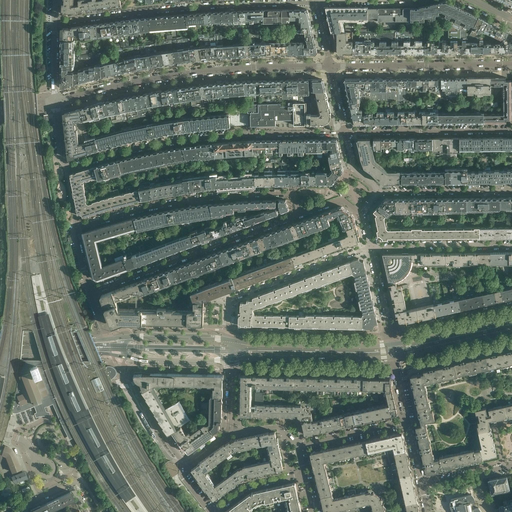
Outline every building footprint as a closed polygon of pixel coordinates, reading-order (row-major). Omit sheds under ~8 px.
[(83,11),(81,0),(77,0),(74,0),(74,4),(72,4),(74,12),(83,11)] [(90,10),(89,0),(81,0),(83,11),(90,10)] [(97,9),(96,0),(89,0),(90,10),(97,9)] [(105,8),(103,0),(96,0),(97,9),(105,8)] [(447,18),(453,5),(445,1),(438,2),(438,11),(441,11),(442,9),(444,11),(444,13),(440,13),(440,16),(442,16),(442,15),(447,18)] [(74,12),(72,4),(62,3),(62,13),(62,14),(74,12)] [(454,15),(458,7),(453,5),(447,18),(449,19),(452,14),(454,15)] [(455,26),(456,23),(463,9),(458,7),(454,15),(457,17),(454,21),(455,22),(453,27),(454,27),(455,26)] [(411,20),(411,8),(368,9),(368,18),(378,17),(378,21),(411,20)] [(290,25),(290,19),(290,9),(280,10),(264,10),(264,22),(288,22),(288,25),(290,25)] [(309,15),(308,13),(309,13),(308,13),(308,11),(308,10),(307,10),(307,9),(306,9),(304,9),(303,9),(300,9),(299,9),(298,9),(297,9),(296,9),(290,9),(290,19),(296,18),(296,15),(309,15)] [(342,18),(342,9),(329,9),(328,10),(330,19),(336,18),(336,17),(337,17),(337,18),(338,17),(338,18),(342,18)] [(355,19),(355,9),(342,9),(342,18),(347,18),(347,19),(350,19),(352,19),(352,27),(355,27),(355,19)] [(368,19),(368,18),(368,9),(355,9),(355,19),(359,19),(359,20),(364,20),(364,19),(368,19)] [(464,20),(468,12),(463,9),(456,23),(457,24),(458,23),(459,23),(461,19),(464,20)] [(467,27),(473,14),(468,12),(464,20),(467,22),(465,26),(467,27)] [(474,25),(478,17),(473,14),(467,27),(469,28),(471,24),(474,25)] [(341,26),(341,24),(340,21),(339,21),(338,18),(338,17),(337,18),(337,17),(336,17),(336,18),(330,19),(333,32),(342,32),(342,31),(341,31),(340,26),(341,26)] [(477,32),(484,19),(478,17),(474,25),(474,26),(477,27),(475,31),(477,32)] [(484,30),(489,22),(484,19),(477,32),(480,33),(481,29),(484,30)] [(489,33),(494,24),(489,22),(484,30),(489,33)] [(494,35),(499,27),(494,24),(489,33),(487,38),(491,38),(493,35),(494,35)] [(92,37),(90,25),(80,26),(81,35),(82,39),(92,37)] [(81,35),(80,26),(79,26),(71,27),(71,29),(66,28),(63,29),(61,30),(61,41),(72,41),(72,35),(81,35)] [(498,41),(504,29),(499,27),(494,35),(491,41),(498,41)] [(505,40),(509,32),(504,29),(498,41),(499,41),(503,39),(505,40)] [(277,55),(277,32),(272,32),(272,37),(266,38),(266,43),(267,55),(272,55),(277,55)] [(299,55),(299,42),(299,40),(293,41),(293,43),(288,43),(288,34),(288,32),(277,32),(277,55),(288,55),(299,55)] [(353,32),(345,32),(342,32),(333,32),(335,37),(338,52),(340,54),(353,54),(353,45),(353,32)] [(192,61),(189,49),(187,37),(182,38),(183,43),(183,44),(186,62),(192,61)] [(224,58),(223,46),(223,40),(215,40),(216,46),(218,58),(224,58)] [(186,62),(183,44),(183,43),(178,44),(179,50),(181,62),(186,62)] [(138,69),(135,57),(131,58),(130,54),(135,53),(133,45),(131,46),(128,46),(128,51),(124,52),(124,54),(127,71),(138,69)] [(122,72),(127,71),(124,54),(124,52),(123,47),(121,48),(117,48),(120,61),(116,61),(116,59),(114,59),(115,62),(117,74),(122,72)] [(165,65),(162,50),(162,47),(157,48),(157,50),(159,66),(165,65)] [(154,66),(159,66),(157,50),(146,52),(147,55),(146,55),(149,67),(154,66)] [(491,93),(491,85),(491,77),(467,78),(468,92),(468,93),(475,93),(475,94),(478,94),(478,95),(481,95),(481,94),(483,94),(483,93),(491,93)] [(511,93),(511,80),(506,81),(506,77),(503,77),(503,81),(501,81),(501,85),(503,85),(503,93),(511,93)] [(458,92),(458,78),(441,78),(442,93),(442,95),(445,95),(445,97),(447,97),(447,99),(458,99),(458,92)] [(468,92),(467,78),(458,78),(458,92),(460,92),(460,87),(465,87),(465,92),(468,92)] [(326,91),(323,80),(322,79),(308,79),(309,91),(310,91),(326,91)] [(376,90),(376,79),(355,79),(345,79),(344,80),(344,81),(345,85),(358,85),(358,86),(365,86),(365,89),(368,88),(368,90),(376,90)] [(381,101),(381,90),(381,79),(376,79),(376,90),(376,97),(371,97),(371,101),(372,101),(375,101),(377,101),(380,101),(381,101)] [(299,92),(298,80),(292,80),(287,80),(288,92),(299,92)] [(231,105),(228,82),(222,83),(224,95),(225,105),(231,105)] [(209,107),(208,99),(207,97),(206,84),(200,85),(202,98),(203,108),(209,107)] [(213,96),(211,84),(206,84),(207,97),(210,97),(210,99),(208,99),(209,107),(214,107),(213,96)] [(196,98),(195,86),(184,87),(185,100),(186,106),(188,105),(188,102),(197,101),(196,98)] [(170,108),(169,102),(167,90),(162,91),(165,109),(170,108)] [(165,109),(162,91),(156,91),(151,92),(153,105),(154,109),(159,108),(160,114),(166,113),(165,109)] [(331,115),(328,102),(326,91),(310,91),(310,103),(311,114),(306,114),(307,125),(323,125),(323,124),(324,124),(325,124),(326,124),(326,123),(327,123),(328,122),(329,121),(330,120),(330,119),(330,118),(331,117),(331,116),(331,115)] [(148,107),(148,106),(146,93),(140,94),(135,96),(138,112),(144,111),(143,107),(146,106),(146,107),(148,107)] [(138,112),(135,96),(135,95),(129,97),(132,109),(133,113),(138,112)] [(129,120),(127,113),(124,98),(119,99),(123,117),(124,121),(125,121),(129,120)] [(123,117),(119,99),(113,100),(118,122),(124,121),(123,117)] [(118,122),(113,100),(108,101),(112,121),(113,123),(118,122)] [(112,121),(108,101),(102,103),(107,123),(112,121)] [(107,123),(102,103),(97,104),(103,126),(107,124),(107,123)] [(307,125),(306,114),(311,114),(310,103),(293,103),(293,105),(281,106),(281,103),(247,104),(248,113),(251,113),(251,115),(250,115),(251,126),(276,126),(276,120),(294,120),(294,125),(307,125)] [(103,126),(97,104),(91,105),(97,125),(97,127),(103,126)] [(97,125),(91,105),(86,107),(89,119),(91,126),(97,125)] [(89,119),(86,107),(81,108),(84,120),(89,119)] [(84,120),(81,108),(65,113),(64,115),(65,129),(76,128),(75,122),(76,122),(76,121),(84,120)] [(472,123),(472,112),(471,112),(471,114),(468,114),(468,112),(465,112),(465,114),(462,114),(462,112),(461,113),(461,123),(472,123)] [(484,123),(484,115),(484,112),(482,112),(482,114),(479,114),(479,112),(476,112),(476,114),(473,114),(473,112),(472,112),(472,123),(484,123)] [(450,123),(449,113),(449,114),(445,114),(445,113),(442,113),(442,114),(439,114),(439,113),(438,113),(438,114),(438,123),(450,123)] [(461,123),(461,113),(460,113),(460,114),(456,114),(456,113),(453,113),(453,114),(450,114),(450,113),(449,113),(450,123),(461,123)] [(504,122),(504,118),(504,114),(491,115),(491,122),(496,122),(496,123),(499,123),(499,122),(504,122)] [(230,127),(229,115),(218,116),(212,116),(214,128),(219,128),(230,127)] [(214,128),(212,116),(203,117),(196,118),(197,130),(203,129),(214,128)] [(364,124),(364,116),(362,116),(362,118),(352,118),(353,123),(355,124),(364,124)] [(145,138),(150,137),(148,126),(140,127),(117,132),(96,138),(99,150),(115,146),(120,144),(125,143),(130,142),(140,139),(145,138)] [(89,153),(85,142),(79,143),(77,128),(76,128),(65,129),(68,157),(70,158),(88,153),(89,153)] [(99,150),(96,138),(96,137),(93,138),(94,139),(91,140),(94,151),(99,150)] [(472,149),(472,138),(471,138),(470,137),(468,137),(468,138),(463,138),(463,137),(461,137),(460,138),(459,138),(460,149),(472,149)] [(511,148),(511,137),(502,138),(502,148),(506,148),(506,149),(511,149),(511,148)] [(433,149),(432,138),(414,138),(414,149),(433,149)] [(460,149),(459,138),(432,138),(433,149),(433,155),(434,155),(434,151),(448,151),(448,152),(460,152),(460,149)] [(483,149),(483,138),(472,138),(472,149),(475,149),(475,150),(480,150),(480,149),(483,149)] [(339,149),(337,140),(337,139),(335,139),(328,139),(328,149),(332,149),(332,151),(339,149)] [(400,183),(400,173),(387,173),(373,162),(368,139),(358,139),(357,139),(357,140),(359,150),(361,159),(362,163),(363,166),(364,167),(364,168),(371,172),(371,173),(377,178),(384,184),(391,183),(400,183)] [(382,146),(382,139),(381,139),(373,139),(373,148),(382,148),(382,146)] [(94,151),(91,140),(87,141),(87,140),(85,141),(85,142),(89,153),(94,151)] [(254,156),(253,149),(253,140),(236,142),(236,141),(235,141),(234,141),(233,141),(232,141),(232,142),(214,143),(215,157),(215,159),(217,159),(217,157),(234,155),(252,154),(253,156),(254,156)] [(191,158),(188,146),(183,147),(186,159),(189,159),(189,160),(191,160),(191,158)] [(186,159),(183,147),(178,148),(181,160),(184,159),(184,161),(186,161),(186,159)] [(181,160),(178,148),(172,149),(176,162),(178,162),(178,160),(181,160)] [(176,162),(172,149),(167,150),(170,162),(173,161),(173,163),(176,162)] [(165,163),(161,150),(156,151),(159,164),(165,163)] [(170,162),(167,150),(161,150),(165,163),(165,164),(167,164),(167,162),(170,162)] [(159,164),(156,151),(151,153),(154,165),(159,164)] [(154,165),(151,153),(145,154),(148,166),(149,166),(154,165)] [(148,166),(145,154),(140,155),(143,168),(148,166)] [(342,165),(341,160),(340,155),(329,157),(331,168),(342,165)] [(138,169),(135,156),(129,158),(132,170),(138,169)] [(132,170),(129,158),(124,159),(127,172),(132,170)] [(127,172),(124,159),(119,160),(122,173),(127,172)] [(122,173),(119,160),(113,162),(116,175),(122,173)] [(116,175),(113,162),(107,163),(110,176),(116,175)] [(110,176),(107,163),(101,165),(104,178),(110,176)] [(104,178),(101,165),(95,166),(98,178),(98,179),(104,178)] [(339,176),(343,170),(342,165),(331,168),(332,170),(339,176)] [(98,178),(95,166),(82,170),(85,181),(86,180),(86,181),(98,178)] [(238,178),(238,166),(235,167),(235,168),(236,178),(233,178),(233,179),(230,179),(230,178),(229,178),(229,187),(243,186),(243,177),(242,177),(242,178),(238,178)] [(85,181),(82,170),(70,174),(72,186),(84,183),(83,181),(85,181)] [(339,176),(332,170),(329,174),(336,180),(339,176)] [(490,181),(490,172),(486,172),(486,170),(483,170),(483,172),(479,172),(479,173),(479,182),(490,181)] [(511,181),(511,171),(510,171),(510,170),(507,170),(507,171),(503,171),(503,181),(511,181)] [(275,185),(275,176),(272,176),(272,171),(264,171),(264,176),(262,176),(262,185),(265,185),(272,185),(275,185)] [(288,185),(288,175),(285,175),(285,171),(278,171),(278,176),(275,176),(275,185),(278,185),(286,185),(288,185)] [(302,184),(302,175),(299,175),(299,171),(291,171),(291,175),(288,175),(288,185),(291,185),(299,185),(299,184),(302,184)] [(427,183),(427,173),(423,173),(423,172),(421,172),(421,173),(418,173),(418,183),(427,183)] [(479,183),(479,182),(479,173),(475,173),(475,172),(472,172),(472,173),(467,173),(467,183),(468,183),(469,183),(471,183),(475,183),(476,183),(478,183),(479,183)] [(255,185),(255,175),(254,175),(254,176),(251,177),(251,174),(248,174),(246,174),(246,177),(243,177),(243,176),(242,176),(242,177),(243,177),(243,186),(255,185)] [(329,174),(327,174),(327,184),(332,184),(336,180),(329,174)] [(229,187),(229,178),(229,177),(228,177),(228,178),(225,178),(225,176),(220,176),(220,179),(218,179),(217,178),(217,188),(229,187)] [(87,201),(85,192),(84,183),(72,186),(76,203),(86,201),(87,201)] [(142,200),(139,189),(135,190),(134,185),(125,187),(127,192),(123,193),(126,204),(142,200)] [(147,199),(145,187),(139,189),(142,200),(147,199)] [(126,204),(123,193),(119,194),(118,189),(110,191),(111,196),(107,197),(110,208),(126,204)] [(110,208),(107,197),(103,199),(101,193),(93,196),(94,201),(91,203),(94,213),(110,208)] [(395,212),(395,199),(385,199),(381,203),(391,212),(395,212)] [(278,213),(276,207),(276,200),(264,200),(264,206),(264,210),(264,212),(267,218),(278,213)] [(289,209),(288,205),(287,204),(286,200),(280,200),(279,200),(276,200),(276,207),(278,213),(289,209)] [(94,213),(91,203),(89,204),(87,203),(86,201),(76,203),(78,214),(80,214),(82,215),(83,217),(94,213)] [(242,210),(242,201),(233,202),(234,208),(238,208),(238,210),(242,210)] [(252,207),(252,201),(242,201),(242,210),(246,210),(246,207),(252,207)] [(392,213),(391,212),(381,203),(377,207),(386,215),(390,219),(395,219),(395,216),(394,216),(392,213)] [(352,214),(342,207),(341,206),(335,208),(337,215),(339,219),(352,214)] [(386,215),(377,207),(373,211),(374,212),(373,213),(374,215),(375,223),(385,221),(384,217),(386,215)] [(186,221),(183,208),(177,209),(180,220),(183,220),(183,221),(186,221)] [(337,215),(335,208),(325,212),(328,219),(337,215)] [(175,223),(172,209),(167,211),(169,222),(172,222),(173,223),(175,223)] [(180,220),(177,209),(172,209),(175,223),(177,222),(177,221),(180,220)] [(170,224),(169,222),(167,211),(161,212),(164,223),(167,223),(167,224),(170,224)] [(164,223),(161,212),(156,213),(159,226),(161,225),(161,224),(164,223)] [(267,218),(264,212),(253,216),(255,222),(267,218)] [(330,224),(328,219),(325,212),(320,214),(325,226),(325,227),(327,226),(327,225),(330,224)] [(159,226),(156,213),(150,214),(153,226),(156,225),(157,226),(159,226)] [(325,226),(320,214),(315,216),(320,228),(325,226)] [(341,224),(354,219),(354,217),(352,214),(339,219),(340,222),(341,224)] [(148,228),(145,215),(140,216),(142,228),(146,227),(146,229),(148,228)] [(255,222),(253,216),(248,218),(247,215),(243,217),(246,225),(255,222)] [(142,228),(140,216),(134,218),(137,229),(137,231),(140,230),(139,229),(142,228)] [(320,228),(315,216),(310,218),(315,230),(320,228)] [(246,225),(243,217),(244,219),(241,220),(241,219),(240,219),(239,217),(236,218),(240,228),(246,225)] [(137,229),(134,218),(120,222),(124,233),(129,231),(131,230),(137,229)] [(240,228),(236,218),(234,219),(235,221),(234,221),(234,222),(231,223),(234,230),(240,228)] [(315,230),(310,218),(305,219),(310,232),(315,230)] [(310,232),(305,219),(300,221),(305,234),(308,241),(308,243),(313,241),(313,240),(310,232)] [(356,225),(354,219),(341,224),(341,226),(342,226),(343,229),(344,229),(346,228),(356,225)] [(234,230),(231,223),(228,224),(227,224),(226,221),(224,222),(227,232),(234,230)] [(305,234),(300,221),(295,223),(300,236),(305,234)] [(409,239),(408,228),(391,228),(389,226),(387,225),(386,222),(385,223),(385,221),(375,223),(378,235),(379,235),(379,236),(382,238),(382,239),(409,239)] [(124,233),(120,222),(107,226),(110,237),(116,235),(116,234),(118,234),(124,233)] [(227,232),(224,222),(221,223),(222,226),(221,226),(222,227),(219,228),(221,234),(227,232)] [(300,236),(295,223),(290,225),(294,237),(295,237),(300,236)] [(425,239),(425,228),(425,223),(408,223),(408,228),(409,239),(425,239)] [(456,238),(456,227),(456,223),(451,223),(451,224),(450,224),(445,225),(445,223),(440,223),(440,227),(440,238),(456,238)] [(294,237),(290,225),(284,227),(289,239),(289,240),(291,239),(291,238),(294,237)] [(359,240),(357,232),(356,225),(346,228),(348,234),(336,239),(339,249),(357,243),(358,243),(358,242),(358,241),(359,240)] [(110,237),(107,226),(93,230),(96,241),(102,239),(102,238),(104,238),(105,238),(110,237)] [(221,234),(219,228),(216,229),(216,228),(215,229),(214,226),(211,227),(215,237),(221,234)] [(215,237),(211,227),(209,228),(210,230),(209,231),(209,232),(206,233),(205,230),(208,239),(215,237)] [(289,239),(284,227),(279,229),(284,242),(286,242),(285,240),(289,239)] [(440,238),(440,227),(425,228),(425,239),(440,238)] [(471,238),(471,227),(456,227),(456,238),(471,238)] [(480,238),(480,228),(480,227),(471,227),(471,238),(480,238)] [(504,238),(504,227),(492,228),(492,238),(504,238)] [(492,238),(492,228),(480,228),(480,238),(492,238)] [(284,242),(279,229),(273,231),(278,243),(281,242),(282,243),(284,242)] [(96,241),(93,230),(82,233),(86,248),(97,245),(96,241)] [(208,239),(205,230),(201,231),(201,232),(198,233),(201,242),(207,240),(208,239)] [(278,243),(273,231),(268,233),(273,246),(275,246),(274,244),(278,243)] [(201,242),(198,233),(196,234),(195,233),(191,235),(194,244),(197,244),(197,243),(201,242)] [(273,246),(268,233),(262,235),(267,247),(270,246),(270,247),(273,246)] [(194,244),(191,235),(185,237),(189,246),(191,246),(194,244)] [(267,247),(262,235),(257,237),(262,251),(264,250),(263,248),(267,247)] [(189,246),(185,237),(180,239),(184,248),(187,247),(189,246)] [(262,251),(257,237),(251,239),(256,251),(259,250),(259,251),(262,251)] [(184,248),(180,239),(173,241),(177,251),(179,250),(184,248)] [(256,251),(251,239),(246,241),(251,255),(253,254),(252,252),(256,251)] [(339,249),(336,239),(321,244),(325,255),(339,249)] [(177,251),(173,241),(167,244),(170,254),(170,253),(172,253),(177,251)] [(251,255),(246,241),(241,243),(245,255),(248,254),(249,255),(251,255)] [(245,255),(241,243),(235,245),(240,258),(242,258),(242,256),(245,255)] [(170,254),(167,244),(160,247),(163,256),(168,254),(170,253),(170,254)] [(325,255),(321,244),(306,250),(310,260),(325,255)] [(101,264),(99,255),(98,253),(99,252),(97,245),(86,248),(90,266),(101,264)] [(240,258),(235,245),(230,247),(235,259),(238,258),(238,259),(240,258)] [(163,256),(160,247),(153,249),(156,259),(156,258),(158,258),(163,256)] [(235,259),(230,247),(225,249),(230,262),(232,262),(231,260),(235,259)] [(149,261),(146,252),(144,252),(143,249),(141,250),(142,253),(140,254),(144,263),(147,262),(149,261)] [(156,259),(153,249),(146,252),(149,261),(154,259),(156,259)] [(230,262),(225,249),(220,251),(224,263),(227,262),(228,263),(230,262)] [(310,260),(306,250),(291,255),(292,257),(295,266),(310,260)] [(224,263),(220,251),(214,253),(219,266),(221,265),(221,264),(224,263)] [(144,263),(140,254),(139,253),(133,255),(132,254),(133,254),(133,252),(131,253),(132,256),(136,266),(138,265),(138,266),(144,263)] [(219,266),(214,253),(209,255),(214,267),(217,266),(217,267),(219,266)] [(412,262),(412,261),(418,261),(418,265),(428,265),(428,254),(427,253),(408,254),(408,253),(402,253),(402,254),(382,254),(387,273),(386,273),(387,279),(388,279),(389,282),(396,281),(398,280),(399,280),(400,279),(402,278),(403,277),(404,277),(405,276),(406,275),(406,274),(407,273),(408,272),(409,271),(409,270),(410,269),(410,268),(411,267),(411,265),(411,264),(411,263),(412,262)] [(446,265),(446,254),(445,254),(445,253),(429,253),(428,254),(428,265),(446,265)] [(463,264),(463,254),(462,253),(446,253),(446,254),(446,265),(463,264)] [(478,263),(478,253),(464,253),(463,254),(463,264),(478,264),(478,263)] [(214,267),(209,255),(204,257),(209,270),(211,269),(210,268),(214,267)] [(136,266),(132,256),(127,257),(128,259),(125,260),(128,269),(134,267),(133,267),(134,267),(135,266),(136,266)] [(209,270),(204,257),(199,259),(203,271),(206,270),(207,271),(209,270)] [(295,266),(292,257),(277,262),(280,271),(295,266)] [(366,273),(364,261),(361,261),(360,260),(359,258),(347,262),(351,274),(354,275),(354,276),(366,273)] [(128,269),(125,260),(124,259),(115,262),(116,262),(113,263),(113,262),(105,266),(109,276),(128,269)] [(203,271),(199,259),(193,261),(198,274),(200,273),(200,272),(203,271)] [(198,274),(193,261),(188,263),(192,275),(196,273),(196,275),(198,274)] [(280,271),(277,262),(262,268),(265,277),(280,271)] [(351,274),(347,262),(340,265),(339,265),(337,266),(330,269),(334,280),(351,274)] [(192,275),(188,263),(183,265),(188,278),(190,277),(189,276),(192,275)] [(109,276),(105,266),(103,267),(101,266),(101,264),(90,266),(93,278),(95,277),(97,278),(98,280),(109,276)] [(188,278),(183,265),(178,267),(182,278),(185,277),(186,279),(188,278)] [(182,278),(178,267),(172,269),(177,282),(179,281),(179,280),(182,278)] [(265,277),(262,268),(247,273),(250,282),(265,277)] [(177,282),(172,269),(167,271),(171,282),(174,281),(175,283),(177,282)] [(250,282),(247,273),(241,275),(238,269),(233,271),(228,273),(223,275),(222,275),(224,282),(218,284),(222,293),(250,282)] [(334,280),(330,269),(322,272),(322,271),(320,272),(312,275),(316,285),(316,287),(334,280)] [(171,282),(167,271),(162,273),(167,286),(169,285),(168,284),(171,282)] [(167,286),(162,273),(157,275),(161,286),(164,285),(164,287),(167,286)] [(375,311),(366,273),(354,276),(352,280),(359,310),(363,314),(375,311)] [(161,286),(157,275),(151,276),(156,290),(158,289),(158,287),(161,286)] [(316,285),(312,275),(306,278),(306,277),(304,278),(297,281),(301,291),(316,285)] [(156,290),(151,276),(146,278),(150,290),(154,289),(154,290),(156,290)] [(150,290),(146,278),(141,280),(145,292),(146,294),(148,293),(147,291),(150,290)] [(140,296),(146,294),(145,292),(141,280),(137,282),(103,294),(102,295),(101,295),(101,296),(101,297),(102,301),(111,325),(111,326),(112,326),(113,326),(114,326),(123,323),(126,323),(162,324),(201,325),(202,325),(202,324),(203,324),(203,323),(204,305),(199,305),(199,303),(194,303),(194,307),(194,308),(195,308),(195,311),(166,310),(166,308),(157,308),(157,310),(119,309),(119,308),(122,307),(119,300),(139,293),(140,296)] [(301,291),(297,281),(291,283),(288,284),(289,284),(282,287),(285,297),(301,291)] [(404,299),(402,289),(401,286),(398,286),(397,287),(396,283),(396,281),(389,282),(393,302),(404,299)] [(222,293),(218,284),(205,288),(209,298),(222,293)] [(285,297),(282,287),(276,289),(275,289),(273,289),(273,290),(266,292),(270,302),(270,303),(285,297)] [(209,298),(205,288),(198,291),(198,292),(194,295),(194,303),(199,303),(199,305),(204,305),(204,300),(209,298)] [(503,301),(500,290),(498,290),(499,292),(495,292),(497,302),(503,301)] [(509,299),(507,290),(502,291),(502,290),(500,290),(503,301),(509,299)] [(270,302),(266,292),(260,295),(260,294),(258,295),(258,296),(251,298),(251,300),(253,300),(253,309),(270,302)] [(497,302),(495,292),(490,293),(490,292),(488,293),(491,303),(497,302)] [(491,303),(488,293),(486,293),(487,294),(482,295),(484,305),(491,303)] [(472,307),(470,298),(470,295),(464,297),(464,298),(466,309),(472,307)] [(478,306),(476,295),(474,296),(474,297),(470,298),(472,307),(478,306)] [(484,305),(482,295),(478,296),(478,295),(476,295),(478,306),(484,305)] [(466,309),(464,298),(462,298),(462,300),(458,301),(460,310),(466,309)] [(415,320),(412,309),(407,310),(406,309),(406,306),(404,299),(393,302),(397,318),(399,320),(399,321),(400,322),(402,322),(404,323),(415,320)] [(253,313),(253,309),(253,300),(251,300),(247,300),(246,303),(240,302),(240,309),(239,309),(238,325),(260,326),(260,320),(261,320),(261,315),(255,315),(254,313),(253,313)] [(460,310),(458,301),(454,302),(454,300),(452,301),(454,312),(460,310)] [(454,312),(452,301),(450,301),(450,302),(446,303),(448,313),(454,312)] [(442,314),(440,303),(438,304),(438,305),(434,306),(436,316),(442,314)] [(448,313),(446,303),(442,304),(441,303),(440,303),(442,314),(448,313)] [(436,316),(434,306),(433,304),(412,309),(415,320),(436,316)] [(378,323),(375,311),(363,314),(361,316),(361,328),(374,328),(374,326),(375,324),(378,323)] [(50,314),(40,317),(40,320),(43,330),(53,364),(65,396),(75,419),(85,440),(105,474),(124,503),(136,495),(119,469),(110,453),(99,433),(90,413),(79,390),(68,363),(55,328),(50,314)] [(273,326),(273,316),(261,315),(261,320),(260,320),(260,326),(273,326)] [(289,326),(290,316),(273,315),(273,316),(273,326),(289,326)] [(324,327),(325,315),(306,315),(306,316),(306,327),(324,327)] [(343,328),(343,316),(325,315),(324,327),(343,328)] [(306,327),(306,316),(290,316),(289,326),(306,327)] [(361,328),(361,316),(343,316),(343,328),(361,328)] [(511,351),(501,353),(504,365),(511,363),(511,351)] [(504,365),(501,353),(486,357),(488,369),(504,365)] [(488,369),(486,357),(470,360),(473,372),(488,369)] [(47,376),(43,367),(42,361),(20,360),(20,366),(18,383),(16,396),(12,411),(13,412),(15,412),(17,411),(34,404),(38,403),(42,401),(45,400),(47,399),(54,396),(47,376)] [(473,372),(470,360),(454,364),(457,376),(473,372)] [(457,376),(454,364),(439,367),(441,379),(457,376)] [(107,367),(104,368),(107,375),(109,381),(113,378),(115,376),(115,373),(114,370),(112,368),(110,367),(107,367)] [(441,379),(439,367),(423,371),(424,373),(426,383),(441,379)] [(155,394),(151,386),(152,386),(151,384),(211,385),(212,375),(151,373),(150,374),(142,374),(134,374),(134,375),(134,376),(134,377),(135,378),(135,379),(136,380),(137,381),(138,382),(139,382),(140,383),(141,383),(142,383),(144,390),(142,391),(145,395),(146,397),(147,398),(146,398),(147,399),(155,394)] [(426,383),(424,373),(410,376),(414,392),(426,389),(424,383),(426,383)] [(250,402),(251,384),(254,384),(254,385),(256,385),(256,387),(261,387),(262,376),(256,376),(255,375),(254,375),(254,374),(253,374),(252,375),(241,375),(240,402),(250,402)] [(109,381),(107,375),(75,388),(77,394),(109,381)] [(222,388),(222,375),(212,375),(211,385),(215,385),(215,388),(213,388),(213,396),(222,396),(223,396),(223,388),(222,388)] [(278,388),(279,376),(275,376),(274,376),(274,375),(273,375),(272,375),(271,375),(270,376),(262,376),(261,387),(266,387),(266,394),(273,394),(274,387),(278,388)] [(295,388),(295,376),(291,376),(291,375),(290,375),(289,375),(289,376),(288,376),(287,376),(279,376),(278,388),(283,388),(283,394),(290,394),(290,388),(295,388)] [(312,388),(312,377),(308,377),(308,376),(307,376),(307,375),(307,376),(306,376),(305,376),(304,377),(295,376),(295,388),(300,388),(300,394),(307,394),(307,388),(312,388)] [(329,389),(329,377),(325,377),(325,376),(324,376),(323,376),(322,376),(321,377),(312,377),(312,388),(317,388),(317,395),(324,395),(324,389),(329,389)] [(346,389),(346,378),(342,377),(341,376),(340,376),(340,377),(339,377),(338,377),(329,377),(329,389),(334,389),(334,395),(341,395),(341,389),(346,389)] [(363,389),(363,378),(359,378),(359,377),(358,377),(357,377),(356,377),(354,378),(346,378),(346,389),(350,389),(350,395),(358,396),(358,389),(363,389)] [(386,391),(386,378),(363,378),(363,389),(363,390),(386,391)] [(386,378),(386,391),(385,397),(387,403),(389,415),(398,414),(392,387),(391,387),(391,381),(390,381),(390,379),(390,378),(386,378)] [(429,405),(427,396),(426,389),(414,392),(417,408),(429,405)] [(57,403),(71,397),(68,391),(54,396),(47,399),(49,401),(51,403),(54,403),(57,403)] [(269,416),(269,405),(266,405),(266,406),(263,406),(263,393),(255,392),(255,408),(250,408),(250,402),(240,402),(240,415),(269,416)] [(188,417),(187,414),(187,413),(186,413),(185,410),(184,410),(182,407),(183,407),(182,406),(180,403),(181,403),(180,402),(180,403),(179,401),(179,400),(179,401),(178,402),(178,401),(177,402),(175,403),(172,405),(171,405),(168,407),(164,409),(155,394),(147,399),(150,403),(151,405),(150,405),(153,409),(154,410),(155,412),(154,413),(158,418),(159,419),(159,420),(162,425),(164,427),(163,427),(166,431),(167,432),(167,433),(168,434),(173,431),(181,427),(185,424),(184,423),(186,422),(188,421),(189,421),(189,420),(190,420),(190,419),(189,417),(188,417)] [(222,416),(222,403),(223,403),(223,401),(222,401),(222,396),(213,396),(211,396),(211,403),(207,403),(207,416),(210,416),(210,417),(209,419),(209,421),(210,422),(210,424),(208,426),(214,433),(219,429),(220,423),(221,423),(221,418),(222,418),(222,417),(222,416)] [(44,407),(53,404),(56,412),(63,428),(69,440),(73,437),(60,410),(57,403),(54,403),(51,403),(49,401),(47,399),(45,400),(42,401),(38,403),(34,404),(17,411),(15,412),(13,412),(12,411),(11,413),(13,413),(15,413),(18,413),(34,406),(36,412),(34,413),(36,417),(39,416),(42,416),(46,416),(48,417),(50,412),(46,412),(44,407)] [(389,415),(387,403),(344,413),(345,414),(347,425),(389,415)] [(286,416),(286,405),(278,405),(277,404),(276,404),(275,405),(269,405),(269,416),(286,416)] [(511,416),(511,404),(498,407),(500,419),(511,416)] [(299,418),(307,410),(301,405),(301,406),(295,405),(294,405),(293,405),(292,405),(286,405),(286,416),(298,417),(299,418)] [(429,441),(425,422),(434,420),(432,411),(430,411),(429,405),(417,408),(421,426),(415,427),(419,443),(429,441)] [(500,419),(498,407),(486,410),(485,408),(475,410),(476,417),(478,417),(479,419),(477,419),(478,425),(489,423),(488,421),(491,420),(491,421),(500,419)] [(316,432),(313,421),(311,413),(307,410),(299,418),(301,420),(305,434),(316,432)] [(10,417),(0,413),(0,418),(9,421),(10,417)] [(347,425),(345,414),(339,415),(338,415),(337,415),(336,416),(329,418),(331,428),(347,425)] [(331,428),(329,418),(323,419),(322,418),(321,419),(320,419),(313,421),(316,432),(331,428)] [(492,439),(489,423),(478,425),(478,426),(477,426),(480,442),(492,439)] [(189,452),(214,433),(208,426),(207,424),(204,424),(191,434),(189,432),(186,435),(181,427),(173,431),(174,432),(173,432),(174,433),(175,434),(183,446),(184,446),(184,445),(185,448),(186,448),(189,452)] [(279,444),(278,441),(279,441),(278,438),(277,438),(276,438),(275,432),(269,433),(269,432),(260,434),(262,445),(263,446),(268,444),(269,446),(268,446),(269,446),(267,446),(268,452),(281,450),(281,447),(279,448),(278,444),(279,444)] [(406,450),(403,439),(402,433),(389,436),(389,437),(393,452),(394,452),(394,453),(406,450)] [(262,445),(260,434),(243,438),(245,449),(252,447),(251,446),(253,446),(254,447),(262,445)] [(393,452),(389,437),(389,436),(374,439),(374,440),(377,456),(385,454),(384,449),(386,448),(387,453),(393,452)] [(245,449),(243,438),(234,440),(234,441),(232,441),(232,440),(225,445),(224,444),(219,448),(226,457),(235,450),(239,449),(239,450),(245,449)] [(377,456),(374,440),(374,439),(358,443),(361,459),(367,458),(366,453),(368,452),(369,457),(377,456)] [(496,455),(492,439),(480,442),(482,448),(480,448),(480,450),(482,458),(496,455)] [(433,456),(430,443),(429,441),(419,443),(422,458),(433,456)] [(361,459),(358,443),(342,446),(345,458),(353,456),(355,461),(361,459)] [(21,469),(15,454),(14,453),(14,452),(14,451),(13,451),(13,450),(12,449),(11,449),(10,448),(9,447),(8,447),(5,446),(4,447),(2,446),(1,448),(0,451),(0,454),(4,455),(5,456),(6,456),(6,457),(12,472),(21,469)] [(345,458),(342,446),(325,450),(328,461),(345,458)] [(219,462),(226,457),(219,448),(214,452),(215,452),(211,455),(210,455),(205,458),(212,467),(216,464),(217,465),(220,463),(219,462)] [(283,468),(281,459),(282,458),(281,456),(280,452),(282,452),(281,450),(268,452),(270,458),(271,458),(272,460),(266,462),(268,472),(275,471),(274,470),(277,470),(277,471),(281,470),(281,469),(283,468)] [(328,461),(325,450),(310,453),(313,466),(324,463),(324,462),(328,461)] [(409,466),(407,458),(407,457),(407,456),(406,450),(394,453),(396,462),(391,463),(393,470),(398,469),(409,466)] [(480,450),(474,451),(474,450),(464,452),(467,464),(483,460),(482,458),(480,450)] [(467,464),(464,452),(449,455),(451,467),(467,464)] [(451,467),(449,455),(439,457),(440,459),(434,460),(437,473),(439,472),(438,470),(451,467)] [(437,473),(434,460),(433,456),(422,458),(426,477),(437,474),(437,473)] [(205,472),(207,471),(212,468),(211,467),(212,467),(205,458),(200,462),(198,463),(198,464),(191,469),(195,475),(194,475),(194,476),(197,481),(198,480),(200,483),(199,484),(201,486),(211,478),(207,473),(206,474),(205,472)] [(268,472),(266,462),(260,463),(260,462),(257,462),(258,464),(252,465),(254,476),(260,474),(260,473),(262,473),(262,474),(268,472)] [(328,478),(326,471),(326,468),(325,468),(324,463),(313,466),(314,472),(315,473),(317,481),(328,478)] [(254,476),(252,465),(243,467),(243,468),(241,468),(241,467),(234,472),(240,481),(245,478),(246,477),(245,477),(248,476),(248,477),(254,476)] [(412,476),(411,475),(411,474),(409,466),(398,469),(401,485),(413,482),(411,477),(412,476)] [(27,477),(25,474),(24,471),(15,475),(17,478),(18,481),(27,477)] [(235,485),(240,481),(234,472),(227,477),(226,476),(224,478),(224,479),(220,483),(226,492),(231,488),(231,487),(235,484),(235,485)] [(511,511),(511,499),(509,500),(509,499),(505,500),(503,491),(509,490),(506,476),(498,478),(489,480),(492,493),(501,491),(503,500),(503,501),(504,505),(499,506),(500,509),(496,510),(496,511),(511,511)] [(332,494),(330,486),(330,485),(335,484),(333,477),(328,478),(317,481),(319,490),(319,491),(321,497),(332,494)] [(226,492),(220,483),(215,486),(214,484),(213,484),(215,483),(211,478),(201,486),(202,488),(203,487),(205,490),(205,491),(206,493),(208,492),(213,500),(215,498),(216,499),(216,500),(219,497),(219,496),(220,495),(221,495),(226,492)] [(298,495),(295,482),(274,487),(277,499),(285,497),(298,495)] [(419,511),(416,495),(414,490),(415,489),(414,488),(413,482),(401,485),(404,498),(402,498),(400,501),(400,504),(405,503),(407,511),(419,511)] [(9,487),(4,489),(2,489),(2,490),(4,495),(11,493),(9,487)] [(277,499),(274,487),(260,490),(263,502),(265,502),(266,507),(273,505),(272,500),(277,499)] [(368,503),(365,492),(356,494),(355,489),(348,491),(349,496),(352,507),(368,503)] [(263,502),(260,490),(252,492),(245,497),(252,507),(257,504),(263,502)] [(384,503),(383,498),(370,490),(365,491),(365,492),(368,503),(370,503),(371,504),(372,504),(372,506),(383,504),(383,503),(384,503)] [(47,511),(68,502),(73,511),(74,511),(79,510),(74,499),(70,492),(40,506),(39,505),(30,509),(31,511),(47,511)] [(329,511),(336,511),(333,499),(332,494),(321,497),(323,511),(329,511)] [(480,509),(478,508),(472,509),(470,502),(475,501),(475,500),(474,497),(473,495),(471,494),(465,495),(465,496),(461,497),(457,497),(451,499),(450,501),(450,503),(450,505),(450,508),(451,510),(452,511),(481,511),(480,509)] [(294,511),(301,511),(298,495),(285,497),(288,511),(294,511)] [(352,507),(349,496),(333,499),(336,511),(352,507)] [(245,511),(252,507),(245,497),(232,507),(236,511),(245,511)]
